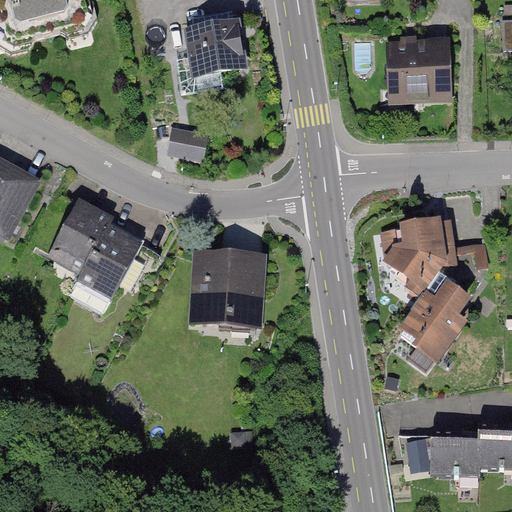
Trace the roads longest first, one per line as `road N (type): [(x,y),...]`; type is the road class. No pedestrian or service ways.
road 1 (residential): [(325,189),(229,209),(182,203),(0,107)]
road 2 (tertiary): [(325,189),(374,511)]
road 3 (tertiary): [(297,0),(325,189)]
road 4 (residential): [(511,169),(403,173),(325,189)]
